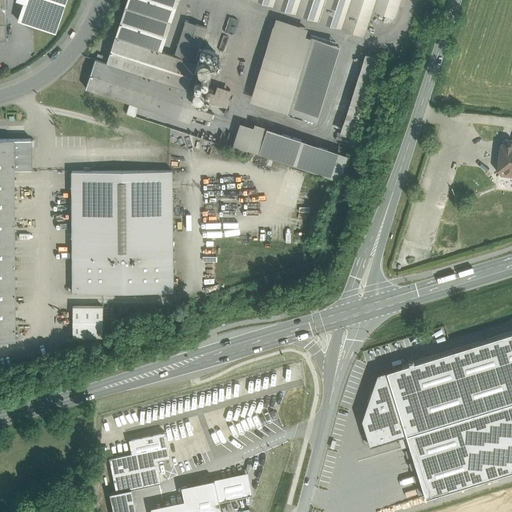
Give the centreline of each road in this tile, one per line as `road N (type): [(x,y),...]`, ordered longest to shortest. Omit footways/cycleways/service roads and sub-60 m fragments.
road 1 (primary): [(0,419),(285,333)]
road 2 (secondary): [(387,209),(456,0)]
road 3 (unknown): [(107,420),(252,382),(265,395),(269,443)]
road 4 (unknown): [(236,0),(378,42),(404,32),(418,0)]
road 5 (primary): [(363,309),(511,265)]
road 6 (unclassified): [(0,97),(73,53),(101,0)]
road 7 (unclassified): [(331,392),(301,511)]
